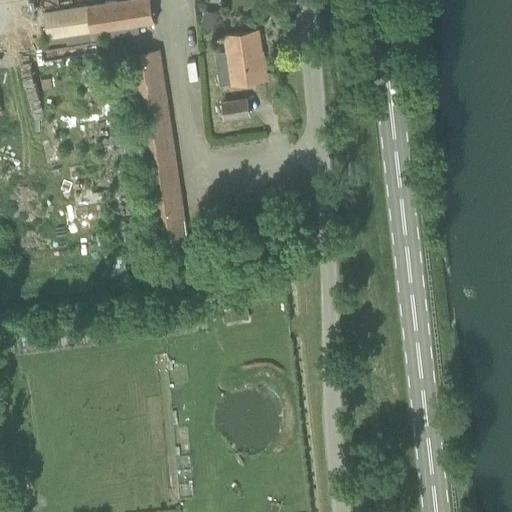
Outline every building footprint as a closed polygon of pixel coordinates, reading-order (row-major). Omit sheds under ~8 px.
[(153,22),(150,0),(111,0),(42,11),(46,38),(92,31),(93,39),(139,32),(138,24),(153,22)] [(215,28),(219,13),(204,9),(200,23),(215,28)] [(256,29),(224,34),(227,50),(214,52),(220,85),(264,78),(256,29)] [(124,63),(153,261),(188,255),(157,49),(117,55),(117,54),(101,56),(103,67),(124,63)] [(225,117),(248,113),(245,100),(223,104),(225,117)] [(248,305),(222,309),(224,320),(249,317),(248,305)]
